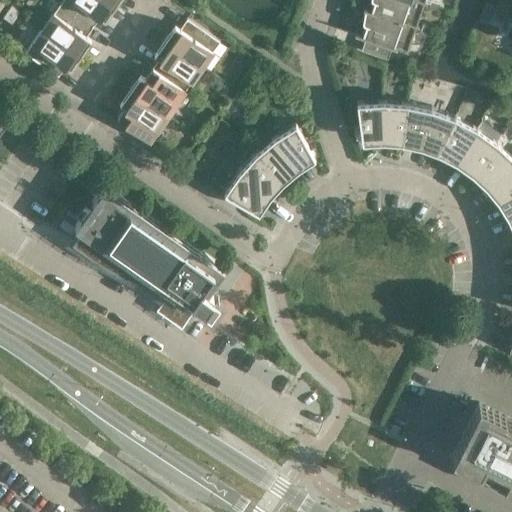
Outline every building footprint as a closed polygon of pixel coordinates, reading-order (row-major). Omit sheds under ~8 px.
[(107,0),(61,0),(60,3),(92,26),(99,16),(104,20),(114,5),(107,0)] [(368,14),(414,29),(417,30),(417,29),(414,28),(422,5),(406,0),(368,0),(369,3),(371,4),(372,4),(368,14)] [(60,3),(42,28),(80,54),(86,46),(81,42),(92,26),(60,3)] [(427,10),(436,13),(438,6),(429,3),(427,10)] [(24,15),(15,9),(6,21),(15,27),(24,15)] [(414,29),(368,14),(361,11),(360,12),(362,13),(360,24),(360,27),(362,28),(363,28),(360,37),(353,35),(352,36),(364,40),(359,53),(386,62),(390,49),(408,55),(409,54),(406,53),(414,29)] [(174,24),(164,39),(201,66),(219,40),(186,17),(179,28),(174,24)] [(427,37),(430,30),(421,27),(418,34),(427,37)] [(70,69),(80,54),(42,28),(24,53),(57,76),(65,65),(70,69)] [(201,66),(164,39),(153,54),(158,58),(151,67),(184,90),(201,66)] [(270,73),(260,65),(255,72),(265,80),(270,73)] [(140,73),(129,88),(167,115),(184,90),(151,67),(144,77),(140,73)] [(149,140),(167,115),(129,88),(119,103),(123,107),(116,117),(149,140)] [(381,140),(381,100),(356,101),(361,141),(381,140)] [(381,140),(400,141),(406,101),(381,100),(381,140)] [(430,106),(406,101),(400,141),(420,145),(438,152),(454,115),(430,106)] [(438,152),(455,161),(476,127),(454,115),(438,152)] [(295,121),(273,135),(297,167),(314,156),(295,121)] [(496,141),(476,127),(455,161),(471,172),(496,141)] [(282,180),(297,167),(273,135),(254,151),(282,180)] [(471,172),(485,185),(511,159),(511,155),(496,141),(471,172)] [(274,188),(282,180),(254,151),(243,163),(234,173),(223,191),(258,211),(267,196),(274,188)] [(511,159),(485,185),(497,200),(511,188),(511,159)] [(166,307),(179,316),(191,299),(209,311),(218,298),(207,290),(223,266),(104,183),(74,225),(80,230),(71,241),(90,254),(141,282),(170,301),(166,307)] [(511,188),(497,200),(507,216),(511,213),(511,188)] [(511,419),(478,403),(451,456),(511,486),(511,419)]
